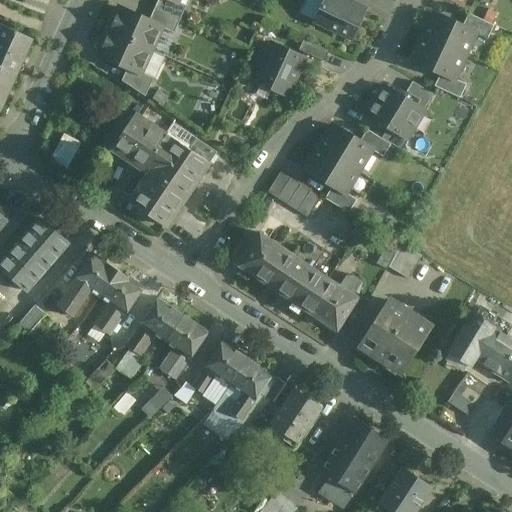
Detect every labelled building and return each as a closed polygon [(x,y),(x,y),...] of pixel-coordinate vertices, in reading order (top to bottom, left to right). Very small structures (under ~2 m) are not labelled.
[(177,3),(170,0),(158,0),(154,8),(180,19),(186,6),(177,2),(177,3)] [(346,0),(324,0),(314,21),(352,39),(366,9),(346,0)] [(149,21),(120,7),(109,31),(151,50),(161,27),(161,26),(149,21)] [(180,19),(154,8),(149,21),(161,26),(161,27),(174,33),(180,19)] [(462,26),(434,13),(423,37),(464,56),(475,33),(475,32),(462,26)] [(494,25),(468,14),(462,26),(475,32),(475,33),(487,39),(494,25)] [(32,39),(1,25),(0,26),(0,67),(15,74),(32,39)] [(151,50),(109,31),(98,55),(127,68),(140,74),(140,73),(151,50)] [(464,56),(423,37),(412,60),(440,73),(453,79),(454,78),(464,56)] [(329,51),(303,39),(299,50),(324,62),(329,51)] [(304,58),(273,44),(255,81),(286,95),(304,58)] [(0,108),(15,74),(0,67),(0,108)] [(140,74),(127,68),(122,81),(145,96),(153,79),(140,73),(140,74)] [(453,79),(440,73),(434,86),(460,98),(466,84),(454,78),(453,79)] [(433,94),(412,82),(403,97),(423,109),(433,94)] [(403,97),(385,86),(367,115),(388,128),(406,139),(424,110),(423,109),(403,97)] [(166,134),(135,114),(111,150),(148,174),(149,174),(162,155),(155,151),(166,134)] [(360,142),(333,126),(320,148),(358,171),(371,150),(372,149),(360,142)] [(406,139),(388,128),(381,138),(391,144),(402,151),(408,140),(406,139)] [(381,138),(367,130),(360,142),(372,149),(371,150),(383,157),(391,144),(381,138)] [(52,160),(70,166),(80,140),(61,133),(52,160)] [(166,134),(155,151),(162,155),(149,174),(148,174),(129,202),(166,226),(209,163),(189,150),(166,134)] [(217,152),(197,139),(189,150),(209,163),(217,152)] [(358,171),(320,148),(306,170),(332,186),(345,193),(358,171)] [(320,197),(280,172),(267,192),(307,218),(320,197)] [(357,200),(345,193),(332,186),(325,199),(349,213),(357,200)] [(0,232),(9,222),(0,214),(0,232)] [(41,218),(0,264),(0,266),(26,289),(68,241),(41,218)] [(260,233),(239,265),(305,309),(305,310),(326,277),(260,233)] [(398,249),(388,243),(376,264),(386,269),(398,249)] [(421,257),(400,245),(388,267),(409,279),(421,257)] [(118,271),(92,254),(76,278),(77,279),(92,289),(101,295),(118,271)] [(143,287),(118,271),(101,295),(110,302),(125,312),(126,312),(143,287)] [(362,282),(352,275),(346,275),(339,286),(353,296),(355,292),(359,294),(362,282)] [(339,286),(328,279),(326,277),(305,310),(306,310),(303,313),(318,322),(320,319),(337,330),(357,298),(353,296),(339,286)] [(77,279),(62,301),(77,311),(92,289),(77,279)] [(160,299),(128,346),(143,356),(158,334),(166,339),(183,314),(160,299)] [(431,328),(388,300),(359,345),(402,372),(431,328)] [(125,312),(110,302),(95,324),(110,334),(125,312)] [(46,315),(36,306),(19,324),(29,334),(46,315)] [(483,320),(472,313),(448,353),(470,366),(474,360),(509,383),(511,378),(511,338),(507,335),(511,326),(489,311),(483,320)] [(208,332),(183,314),(166,339),(177,346),(162,368),(177,379),(208,332)] [(247,358),(222,341),(193,385),(205,393),(216,376),(229,384),(247,358)] [(277,377),(248,357),(247,358),(229,384),(229,385),(211,411),(235,428),(260,393),(264,396),(277,377)] [(487,385),(467,372),(447,402),(467,415),(487,385)] [(277,377),(264,396),(273,402),(286,383),(277,377)] [(295,390),(272,424),(287,434),(283,439),(294,447),(321,408),(295,390)] [(388,440),(353,418),(319,470),(330,477),(321,490),(345,505),(354,492),(388,440)] [(511,425),(503,439),(511,444),(511,425)] [(415,511),(430,490),(400,470),(379,502),(394,511),(415,511)] [(277,492),(259,511),(294,511),(298,509),(277,492)]
